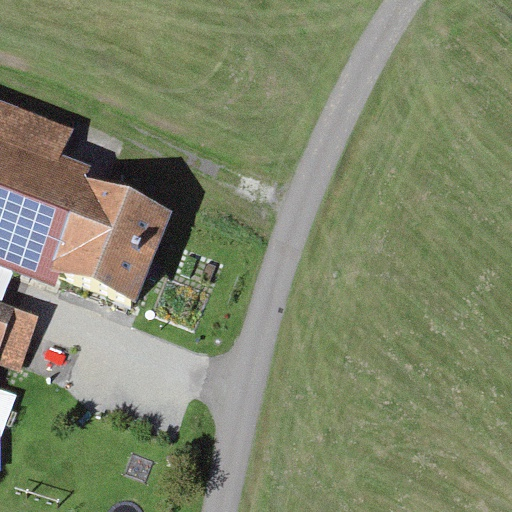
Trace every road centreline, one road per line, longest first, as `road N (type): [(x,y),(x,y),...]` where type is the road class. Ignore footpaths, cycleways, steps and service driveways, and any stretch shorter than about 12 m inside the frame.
road 1 (unclassified): [(217,511),(299,211),(333,132),(410,0)]
road 2 (track): [(0,76),(122,124),(299,211)]
